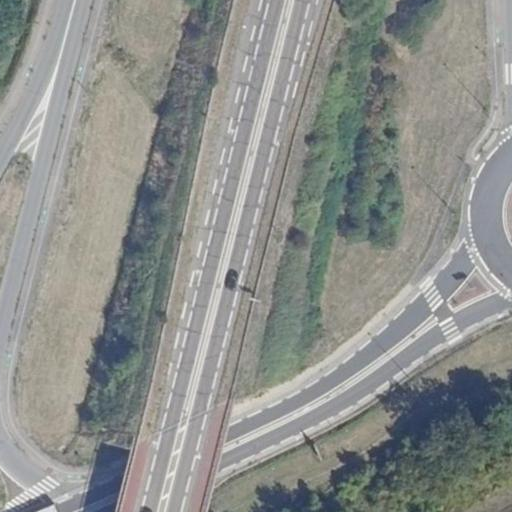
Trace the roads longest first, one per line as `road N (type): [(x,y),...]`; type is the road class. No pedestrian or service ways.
road 1 (secondary): [(173,511),(305,0)]
road 2 (secondary): [(483,233),(435,295),(340,376),(78,500)]
road 3 (secondary): [(267,39),(147,511)]
road 4 (secondary): [(107,511),(313,419),(450,323),(511,294)]
road 5 (secondary): [(0,340),(66,30)]
road 6 (secondary): [(66,30),(0,165)]
